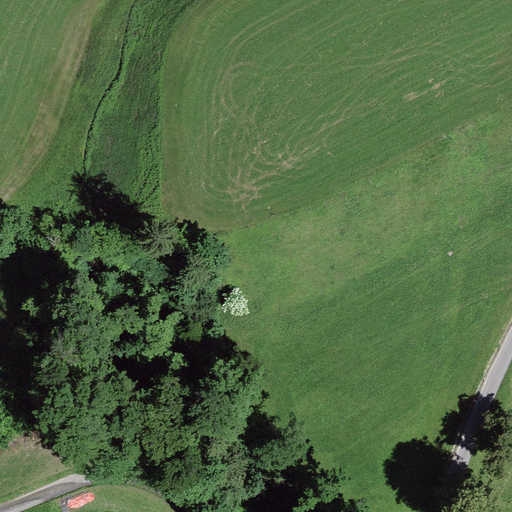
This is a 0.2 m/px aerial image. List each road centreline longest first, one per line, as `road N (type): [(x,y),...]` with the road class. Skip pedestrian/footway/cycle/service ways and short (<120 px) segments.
road 1 (track): [(8,511),(118,461),(193,500),(200,511)]
road 2 (residential): [(456,511),(511,350)]
